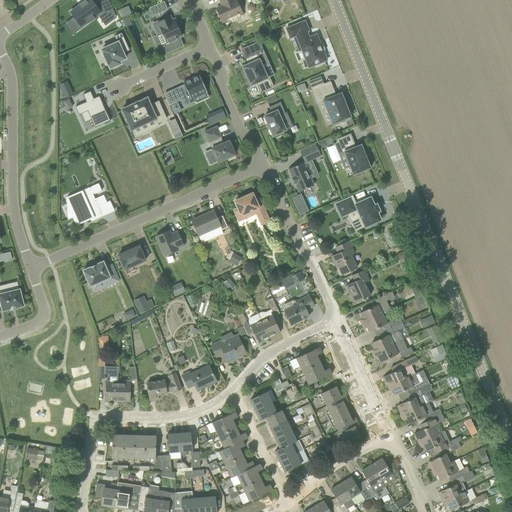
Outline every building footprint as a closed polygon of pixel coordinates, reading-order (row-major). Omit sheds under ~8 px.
[(116,18),(107,0),(105,0),(96,6),(91,0),(87,0),(70,12),(81,27),(98,14),(106,25),(116,18)] [(222,23),(225,22),(226,24),(232,21),(231,19),(242,14),(235,0),(233,1),(233,0),(219,0),(221,3),(223,3),(224,5),(216,9),(222,23)] [(152,16),(158,14),(167,10),(164,2),(149,9),(152,16)] [(117,10),(121,18),(131,13),(128,5),(117,10)] [(179,38),(182,36),(177,26),(175,23),(176,23),(175,20),(172,21),(170,17),(153,25),(158,36),(162,34),(166,43),(162,45),(165,52),(182,45),(179,38)] [(296,36),(309,68),(314,66),(316,68),(322,65),(321,63),(322,63),(327,61),(317,35),(309,38),(307,32),(309,31),(305,21),(286,29),(290,38),(296,36)] [(118,43),(102,50),(110,69),(112,68),(113,69),(119,67),(118,65),(120,64),(119,62),(124,60),(126,59),(123,53),(129,51),(122,33),(115,36),(118,43)] [(261,93),(272,88),(271,85),(272,85),(269,79),(268,80),(257,54),(263,52),(259,43),(242,50),(248,64),(242,67),(246,75),(247,74),(248,78),(247,78),(251,86),(257,83),(261,93)] [(184,92),(183,89),(176,93),(182,107),(189,104),(188,100),(192,98),(207,92),(203,83),(204,82),(201,76),(200,76),(200,75),(185,82),(189,90),(184,92)] [(330,82),(312,89),(318,104),(323,101),(332,124),(351,117),(341,93),(336,96),(330,82)] [(304,83),(296,86),(298,92),(306,89),(304,83)] [(63,92),(66,97),(73,94),(70,89),(63,92)] [(95,127),(110,121),(106,112),(105,113),(101,105),(103,104),(99,96),(94,99),(90,91),(83,95),(86,102),(75,107),(79,115),(88,111),(95,127)] [(166,119),(158,102),(151,105),(147,98),(122,109),(131,130),(155,120),(157,123),(166,119)] [(67,109),(72,107),(69,99),(64,102),(67,109)] [(178,103),(170,106),(174,114),(181,110),(178,103)] [(274,135),(275,138),(282,134),(281,132),(286,130),(279,115),(285,113),(280,103),(269,108),(272,113),(264,116),(273,136),(274,135)] [(224,110),(207,117),(210,124),(227,117),(224,110)] [(174,139),(182,135),(175,118),(167,122),(174,139)] [(216,127),(204,132),(209,142),(212,149),(218,163),(228,158),(229,160),(235,158),(234,155),(235,155),(229,141),(223,144),(220,137),(221,137),(216,127)] [(355,147),(350,135),(337,140),(342,153),(344,153),(353,175),(355,174),(356,177),(362,175),(361,172),(370,168),(361,145),(355,147)] [(327,146),(327,145),(332,143),(331,142),(333,141),(331,137),(318,143),(321,149),(327,146)] [(316,144),(300,151),(305,163),(322,156),(316,144)] [(295,184),(299,192),(314,185),(304,163),(289,169),(292,177),(291,177),(295,184)] [(90,187),(67,198),(75,216),(73,217),(76,226),(102,214),(99,207),(107,203),(103,195),(95,199),(90,187)] [(308,211),(301,194),(292,198),(300,214),(308,211)] [(238,209),(234,210),(239,221),(246,218),(245,214),(255,209),(262,224),(269,221),(259,199),(256,201),(253,196),(249,198),(248,195),(235,202),(238,209)] [(366,198),(358,201),(358,202),(359,202),(359,203),(354,206),(350,198),(336,204),(341,216),(354,211),(362,227),(365,226),(365,227),(380,220),(376,212),(378,211),(379,212),(380,212),(376,204),(375,204),(376,206),(374,206),(370,198),(366,200),(366,199),(366,198)] [(214,211),(192,221),(199,236),(220,226),(222,230),(227,227),(222,216),(217,218),(214,211)] [(184,246),(177,232),(166,237),(165,233),(156,237),(164,257),(178,250),(177,249),(184,246)] [(348,242),(336,248),(338,254),(332,257),(337,268),(339,267),(342,275),(357,268),(351,255),(354,253),(348,242)] [(125,252),(118,256),(124,270),(146,261),(139,246),(132,249),(125,252)] [(4,254),(5,261),(12,259),(11,252),(4,254)] [(238,264),(241,256),(232,252),(229,260),(238,264)] [(106,287),(119,281),(112,265),(106,267),(103,262),(96,265),(95,264),(90,266),(90,267),(83,271),(90,287),(103,281),(106,287)] [(352,296),(355,304),(365,299),(364,298),(371,295),(365,283),(369,281),(364,270),(352,275),(355,281),(345,286),(350,296),(352,296)] [(305,279),(301,272),(301,271),(281,281),(286,290),(305,279)] [(181,282),(170,286),(174,296),(185,292),(181,282)] [(0,287),(0,286),(0,305),(1,306),(3,311),(11,309),(11,311),(16,309),(16,308),(24,306),(20,289),(2,294),(0,287)] [(274,291),(278,299),(287,294),(283,287),(274,291)] [(385,302),(386,301),(394,297),(392,292),(371,302),(373,307),(360,313),(363,319),(360,321),(362,324),(382,314),(388,312),(386,308),(387,306),(385,302)] [(285,311),(291,325),(309,316),(306,310),(314,307),(309,295),(291,304),(288,303),(283,305),(283,307),(285,311)] [(140,314),(154,308),(151,300),(146,302),(144,296),(134,301),(140,314)] [(262,312),(258,314),(269,338),(280,332),(272,316),(270,313),(278,309),(272,298),(267,301),(271,310),(265,312),(262,312)] [(133,309),(124,313),(126,320),(135,316),(133,309)] [(237,315),(237,316),(242,326),(248,324),(242,312),(237,315)] [(249,323),(250,326),(258,343),(269,338),(258,314),(250,318),(249,319),(248,321),(249,323)] [(382,314),(362,324),(363,327),(366,325),(369,332),(386,324),(386,322),(387,321),(388,319),(387,316),(384,316),(383,317),(382,314)] [(432,316),(426,318),(430,325),(435,323),(432,316)] [(400,317),(389,322),(388,323),(391,328),(402,322),(400,317)] [(371,351),(373,354),(403,340),(398,331),(405,328),(402,322),(391,328),(393,333),(371,343),(374,349),(371,351)] [(429,337),(439,332),(435,325),(426,330),(429,337)] [(242,327),(237,329),(239,333),(240,337),(246,334),(242,327)] [(108,337),(98,338),(99,349),(106,348),(106,344),(109,344),(108,337)] [(234,358),(246,353),(239,337),(223,345),(221,341),(211,346),(216,356),(223,352),(228,363),(235,360),(234,358)] [(407,349),(403,340),(373,354),(374,357),(377,356),(380,362),(398,354),(400,353),(402,358),(413,353),(411,347),(407,349)] [(442,345),(437,347),(440,354),(433,358),(435,363),(448,357),(442,345)] [(322,353),(319,347),(296,358),(300,367),(294,371),(296,375),(320,363),(316,356),(322,353)] [(384,377),(388,387),(413,375),(409,366),(408,366),(418,362),(415,356),(407,360),(391,368),(393,373),(384,377)] [(309,385),(332,374),(329,368),(324,371),(320,363),(296,375),(298,379),(305,376),(309,385)] [(207,386),(217,382),(209,366),(190,374),(189,372),(182,375),(188,388),(195,385),(197,391),(203,388),(203,387),(206,386),(207,386)] [(118,383),(118,402),(130,402),(130,388),(138,387),(135,367),(129,367),(131,380),(124,380),(124,383),(118,383)] [(176,373),(168,376),(171,382),(165,383),(164,380),(147,383),(150,400),(158,399),(158,395),(167,394),(166,392),(174,390),(174,392),(182,389),(176,373)] [(413,375),(388,387),(389,389),(393,388),(396,395),(407,389),(409,394),(430,385),(427,379),(420,383),(416,373),(413,375)] [(460,386),(455,374),(446,378),(452,390),(460,386)] [(106,382),(105,401),(118,402),(118,383),(106,382)] [(397,406),(402,416),(425,404),(421,396),(423,395),(432,390),(430,385),(409,394),(412,400),(397,406)] [(321,393),(324,401),(333,419),(348,412),(344,404),(348,402),(346,399),(346,400),(344,396),(345,395),(343,392),(339,394),(336,386),(321,393)] [(266,392),(251,400),(250,400),(255,410),(271,402),(266,392)] [(271,402),(255,410),(261,421),(266,418),(276,413),(271,402)] [(424,417),(426,422),(442,414),(439,409),(433,412),(428,403),(425,404),(402,416),(403,418),(406,417),(409,424),(424,417)] [(266,418),(271,428),(286,421),(281,410),(276,413),(266,418)] [(216,432),(210,435),(212,439),(236,427),(232,420),(238,417),(235,412),(212,423),(216,432)] [(356,429),(360,427),(358,424),(356,421),(356,420),(355,417),(351,419),(348,412),(333,419),(344,444),(360,437),(356,429)] [(444,420),(442,414),(426,422),(420,425),(422,430),(414,434),(419,443),(442,432),(438,423),(440,422),(444,420)] [(276,438),(291,431),(286,421),(271,428),(276,438)] [(212,439),(214,443),(220,440),(224,449),(242,440),(242,441),(248,438),(245,432),(240,435),(236,427),(212,439)] [(291,431),(276,438),(280,448),(280,449),(291,444),(296,441),(291,431)] [(451,445),(449,441),(444,431),(442,432),(419,443),(420,446),(423,444),(426,451),(430,449),(433,454),(440,451),(451,445)] [(179,434),(181,451),(181,455),(186,455),(186,451),(192,450),(191,433),(179,434)] [(181,451),(179,434),(167,435),(169,452),(181,451)] [(112,435),(112,458),(134,458),(134,435),(112,435)] [(156,436),(134,435),(134,458),(155,459),(155,468),(163,468),(162,456),(156,456),(156,436)] [(224,449),(218,452),(222,461),(216,463),(218,468),(243,456),(239,448),(245,446),(242,441),(242,440),(224,449)] [(453,445),(451,445),(440,451),(442,456),(428,463),(433,472),(450,464),(450,463),(446,455),(461,448),(458,442),(453,445)] [(280,449),(280,448),(275,451),(280,462),(296,454),(291,444),(280,449)] [(25,458),(37,460),(38,450),(27,448),(25,458)] [(199,452),(191,453),(192,468),(200,467),(199,452)] [(296,454),(280,462),(285,472),(301,465),(296,454)] [(170,455),(162,456),(163,468),(163,472),(172,472),(170,455)] [(230,478),(237,475),(255,467),(254,466),(252,461),(247,464),(243,456),(218,468),(220,472),(226,469),(230,478)] [(382,458),(372,465),(385,486),(399,478),(392,465),(387,467),(382,458)] [(459,459),(453,462),(450,463),(450,464),(433,472),(434,475),(437,473),(440,480),(448,476),(451,481),(463,475),(469,472),(467,467),(464,468),(459,459)] [(236,491),(261,480),(257,472),(263,469),(260,464),(254,466),(255,467),(237,475),(241,484),(234,487),(236,491)] [(375,493),(385,486),(372,465),(361,471),(366,479),(361,482),(371,499),(376,495),(375,493)] [(443,502),(463,493),(466,491),(462,482),(465,481),(463,475),(451,481),(453,486),(438,493),(443,502)] [(351,477),(341,483),(354,504),(364,498),(366,502),(371,499),(361,482),(356,485),(351,477)] [(264,487),(261,480),(236,491),(238,495),(245,492),(249,501),(272,490),(270,485),(264,487)] [(111,483),(111,485),(111,490),(104,488),(104,484),(97,483),(95,498),(102,499),(101,505),(114,507),(118,484),(111,483)] [(334,506),(337,511),(348,511),(349,511),(347,509),(354,505),(354,504),(341,483),(330,490),(335,498),(330,501),(334,506)] [(124,485),(118,484),(114,507),(127,509),(129,493),(123,491),(124,485)] [(9,497),(16,498),(17,492),(18,486),(12,485),(9,497)] [(140,494),(138,503),(144,504),(143,511),(155,511),(158,494),(153,494),(152,499),(146,498),(147,487),(141,486),(140,494)] [(167,511),(169,508),(175,509),(175,493),(159,490),(158,494),(155,511),(167,511)] [(181,511),(193,511),(193,499),(192,491),(175,493),(175,509),(182,509),(181,511)] [(33,511),(35,507),(28,506),(29,504),(26,501),(22,500),(23,493),(17,492),(16,498),(13,511),(17,511),(33,511)] [(140,494),(133,493),(130,510),(137,511),(138,503),(140,494)] [(463,493),(443,502),(444,505),(447,504),(451,510),(468,502),(463,493)] [(0,511),(7,511),(10,499),(2,497),(3,495),(0,494),(0,511)] [(483,494),(476,498),(472,500),(474,505),(486,500),(483,494)] [(205,511),(216,511),(215,497),(204,498),(205,511)] [(395,504),(399,509),(409,503),(406,497),(395,504)] [(193,511),(205,511),(204,498),(193,499),(193,511)] [(47,509),(35,507),(33,511),(53,511),(55,502),(49,501),(47,509)] [(313,507),(316,511),(337,511),(334,506),(329,509),(324,501),(313,507)]
